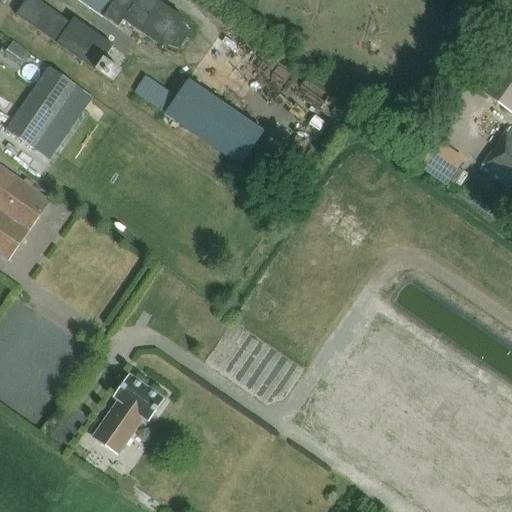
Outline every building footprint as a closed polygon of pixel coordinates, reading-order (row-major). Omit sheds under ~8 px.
[(24,0),(15,14),(113,81),(131,56),(72,15),(68,21),(37,0),(24,0)] [(188,35),(182,26),(184,22),(152,0),(76,0),(118,29),(123,23),(164,52),(168,47),(178,50),(188,35)] [(6,52),(39,75),(46,66),(12,43),(6,52)] [(482,94),(511,114),(511,58),(508,56),(482,94)] [(48,68),(4,130),(33,150),(77,88),(48,68)] [(178,125),(239,167),(263,132),(187,80),(175,97),(145,77),(133,94),(163,115),(158,122),(173,132),(178,125)] [(426,166),(442,142),(415,125),(400,149),(426,166)] [(511,130),(510,129),(481,171),(511,192),(511,130)] [(0,252),(12,261),(53,202),(0,165),(0,252)] [(117,399),(91,438),(117,455),(143,416),(148,420),(164,396),(129,372),(113,396),(117,399)] [(67,450),(89,418),(72,406),(50,438),(67,450)]
